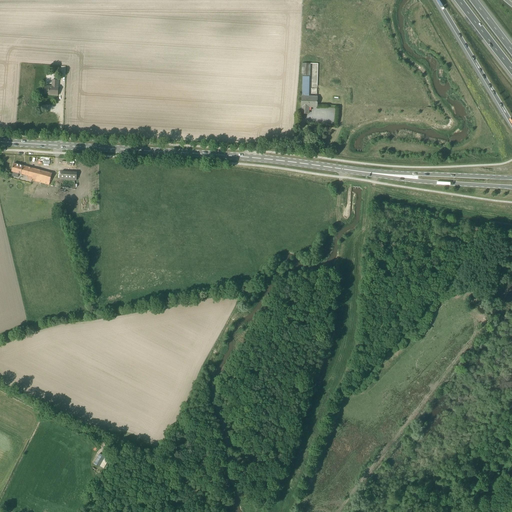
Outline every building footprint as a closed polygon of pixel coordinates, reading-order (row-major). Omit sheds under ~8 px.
[(302,63),(302,76),(302,96),(308,96),(308,94),(307,94),(307,76),(311,76),(310,63),(302,63)] [(45,86),(45,94),(51,94),(51,95),(58,96),(58,87),(58,80),(52,80),(52,87),(45,86)] [(308,96),(302,96),(302,107),(302,114),(309,114),(309,107),(317,107),(317,96),(308,96)] [(14,163),(12,171),(28,176),(27,179),(49,185),(52,173),(14,163)] [(61,172),(61,180),(76,181),(77,172),(61,172)] [(94,464),(99,467),(105,457),(100,454),(94,464)]
